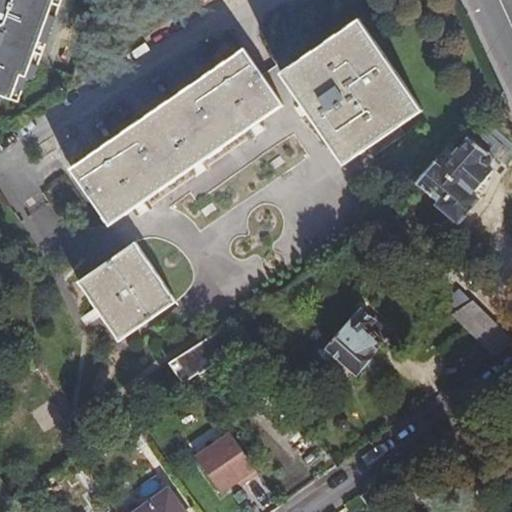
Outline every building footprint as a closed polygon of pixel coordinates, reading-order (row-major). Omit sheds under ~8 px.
[(0,0),(0,94),(4,96),(10,98),(20,75),(27,76),(53,0),(0,0)] [(53,0),(27,76),(28,77),(34,79),(60,0),(53,0)] [(278,64),(339,153),(417,101),(354,11),(278,64)] [(107,223),(281,104),(243,47),(69,167),(107,223)] [(20,75),(10,98),(18,101),(28,77),(27,76),(20,75)] [(416,183),(438,202),(435,205),(457,223),(477,200),(471,195),(493,171),(482,160),(487,154),(470,139),(459,151),(450,145),(416,183)] [(79,279),(121,337),(176,298),(134,240),(79,279)] [(454,318),(494,358),(511,345),(511,341),(485,314),(489,310),(479,301),(476,304),(473,301),(454,318)] [(325,347),(356,374),(374,354),(373,353),(383,343),(369,330),(375,323),(360,309),(325,347)] [(255,337),(242,316),(230,323),(244,344),(255,337)] [(168,363),(182,384),(191,378),(196,375),(202,382),(212,387),(254,359),(244,344),(230,323),(168,363)] [(240,477),(243,482),(257,473),(229,432),(194,457),(218,491),(234,481),(240,477)] [(238,486),(243,482),(240,477),(234,481),(238,486)] [(397,511),(378,484),(360,497),(371,511),(397,511)] [(182,511),(167,490),(137,511),(182,511)] [(12,499),(21,511),(37,511),(23,492),(12,499)]
